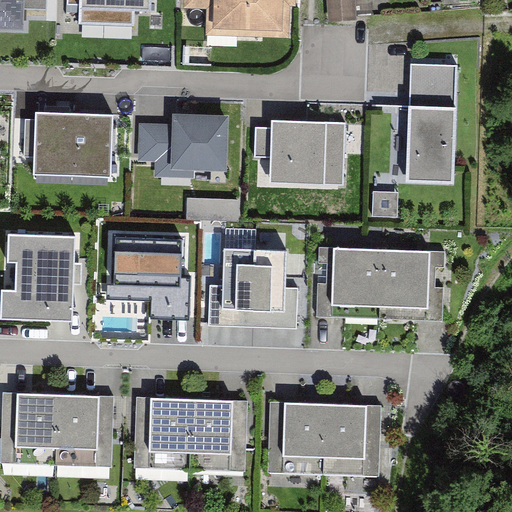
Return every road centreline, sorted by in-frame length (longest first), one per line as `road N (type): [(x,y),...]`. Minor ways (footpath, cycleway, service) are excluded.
road 1 (residential): [(0,351),(419,367)]
road 2 (residential): [(364,34),(292,86),(0,77)]
